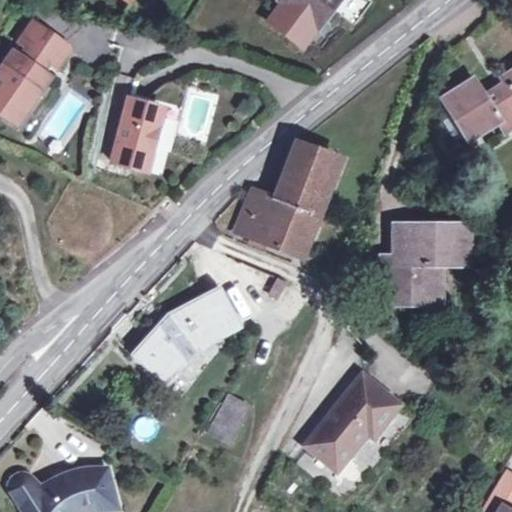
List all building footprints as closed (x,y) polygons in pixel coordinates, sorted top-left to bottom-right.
[(339,0),(283,0),(281,4),(317,30),(335,6),(339,0)] [(68,53),(32,27),(13,55),(43,76),(49,67),(55,71),(68,53)] [(26,113),(49,80),(43,76),(13,55),(0,72),(0,113),(9,101),(26,113)] [(468,140),(499,120),(506,132),(511,128),(511,73),(502,79),(506,86),(484,99),(473,82),(442,102),(468,140)] [(9,101),(0,113),(0,115),(16,127),(26,113),(9,101)] [(147,107),(127,102),(110,166),(139,173),(143,157),(150,159),(161,119),(145,114),(147,107)] [(163,111),(147,107),(145,114),(161,119),(163,111)] [(275,200),(253,192),(237,234),(293,255),(332,158),(298,145),(275,200)] [(146,175),(150,159),(143,157),(139,173),(146,175)] [(59,211),(57,218),(56,225),(57,232),(58,238),(62,245),(66,250),(71,254),(77,258),(84,260),(91,261),(98,260),(104,258),(111,255),(116,251),(120,246),(124,240),(126,233),(127,226),(126,219),(124,213),(121,207),(117,201),(112,197),(106,193),(99,191),(92,190),(85,191),(79,193),(72,196),(67,200),(62,205),(59,211)] [(436,267),(444,266),(464,266),(465,226),(464,226),(394,224),(393,245),(403,246),(403,258),(393,258),(378,258),(377,306),(399,306),(400,297),(435,299),(436,267)] [(393,245),(393,258),(403,258),(403,246),(393,245)] [(400,297),(399,306),(444,307),(444,266),(436,267),(435,299),(400,297)] [(166,314),(131,354),(159,382),(192,347),(237,322),(218,286),(166,314)] [(306,447),(334,469),(365,432),(371,437),(396,405),(362,378),(306,447)] [(208,433),(230,445),(249,410),(228,399),(208,433)] [(11,491),(22,511),(91,511),(98,510),(116,509),(105,469),(78,472),(40,488),(24,478),(23,477),(21,477),(15,480),(13,483),(11,487),(11,491)] [(484,511),(498,511),(502,507),(510,511),(511,511),(511,478),(507,475),(484,511)]
